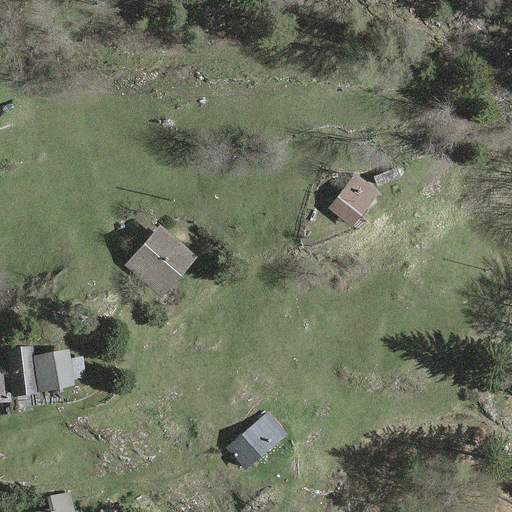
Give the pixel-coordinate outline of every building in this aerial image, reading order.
[(396,167),(371,177),(375,187),(400,177),(396,167)] [(331,208),(352,224),(376,191),(355,175),(331,208)] [(162,227),(128,265),(160,293),(194,255),(162,227)] [(31,347),(8,349),(13,392),(35,390),(31,347)] [(79,357),(67,360),(66,351),(36,356),(41,388),(62,385),(72,383),(70,376),(82,374),(79,357)] [(7,374),(0,374),(0,398),(9,398),(7,374)] [(230,446),(246,464),(283,433),(267,414),(230,446)] [(53,510),(44,511),(74,511),(71,494),(51,498),(53,510)]
